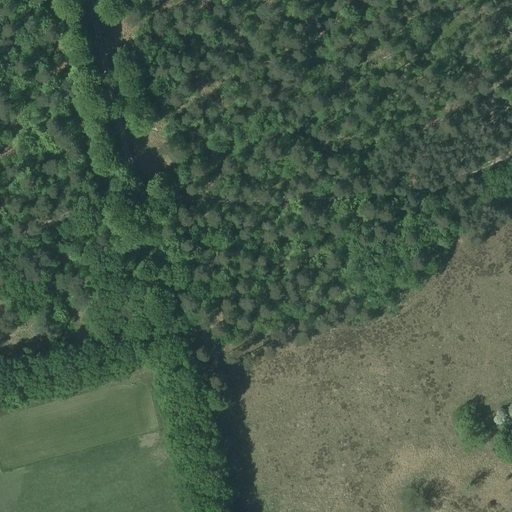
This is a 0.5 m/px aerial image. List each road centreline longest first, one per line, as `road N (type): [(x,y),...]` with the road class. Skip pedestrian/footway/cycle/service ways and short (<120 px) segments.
road 1 (track): [(511,154),(348,194),(110,197),(0,244)]
road 2 (track): [(125,147),(105,227),(107,262),(160,341),(147,379)]
road 3 (track): [(144,197),(91,0)]
